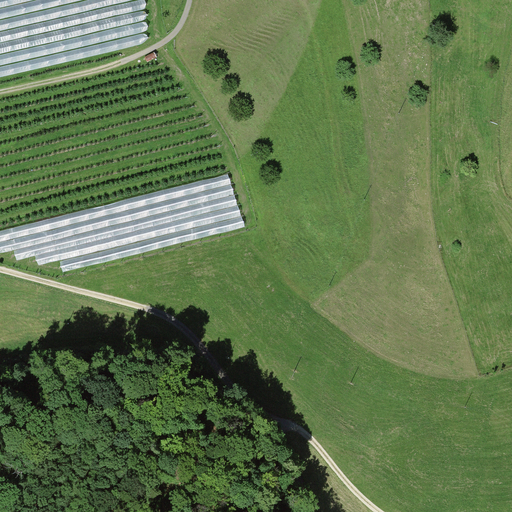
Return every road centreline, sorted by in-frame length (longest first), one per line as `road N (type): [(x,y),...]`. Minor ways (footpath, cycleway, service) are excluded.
road 1 (track): [(310,511),(274,427),(183,327),(149,309),(0,271)]
road 2 (track): [(377,511),(306,435),(274,427)]
